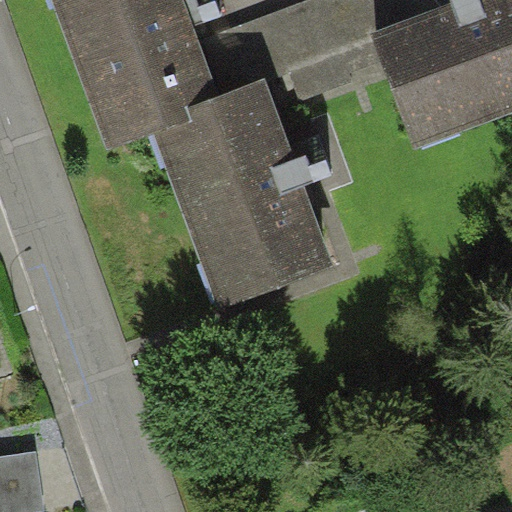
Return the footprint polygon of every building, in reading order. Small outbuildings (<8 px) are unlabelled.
[(184,0),(51,0),(108,154),(154,137),(190,124),(186,111),(221,98),(199,38),(185,2),(184,0)] [(456,0),(303,0),(199,38),(221,98),(267,81),(276,107),(383,68),(371,35),(458,4),(456,0)] [(511,0),(467,0),(458,4),(371,35),(383,68),(414,151),(511,114),(511,0)] [(221,98),(186,111),(190,124),(154,137),(219,311),(336,268),(297,162),(276,107),(267,81),(221,98)] [(0,454),(0,511),(35,511),(46,511),(37,450),(0,454)]
